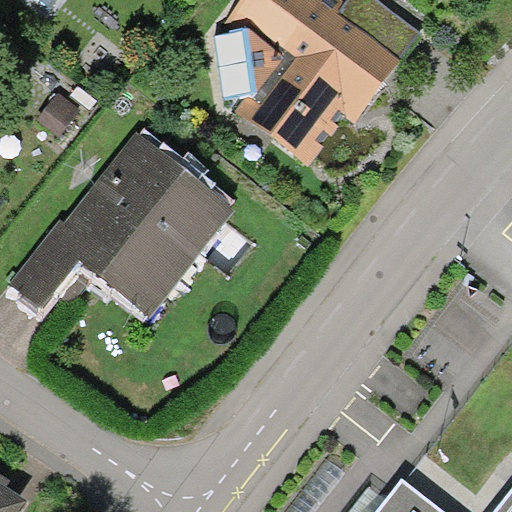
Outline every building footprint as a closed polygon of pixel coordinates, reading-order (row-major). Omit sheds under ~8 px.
[(32,0),(47,11),(55,0),(32,0)] [(344,0),(344,2),(341,0),(243,0),(229,21),(245,31),(254,92),(238,113),(309,165),(344,118),(354,125),(421,36),(372,0),(344,0)] [(73,117),(53,98),(28,125),(49,143),(73,117)] [(236,209),(138,131),(63,225),(59,222),(12,280),(48,308),(60,293),(73,304),(94,279),(148,322),(199,258),(227,280),(256,244),(227,221),(236,209)] [(0,511),(15,511),(25,498),(0,481),(0,511)] [(511,511),(511,492),(508,489),(489,511),(431,511),(394,483),(370,511),(511,511)]
